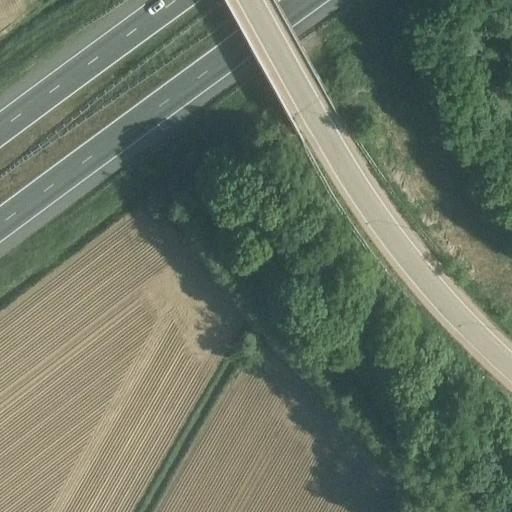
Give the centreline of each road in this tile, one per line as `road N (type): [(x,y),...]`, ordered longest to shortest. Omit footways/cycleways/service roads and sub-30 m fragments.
road 1 (unknown): [(166,181),(306,367),(393,446),(485,511)]
road 2 (unclassified): [(511,371),(475,341),(396,248),(248,0)]
road 3 (motorway): [(0,228),(307,0)]
road 4 (motorway): [(176,0),(0,132)]
